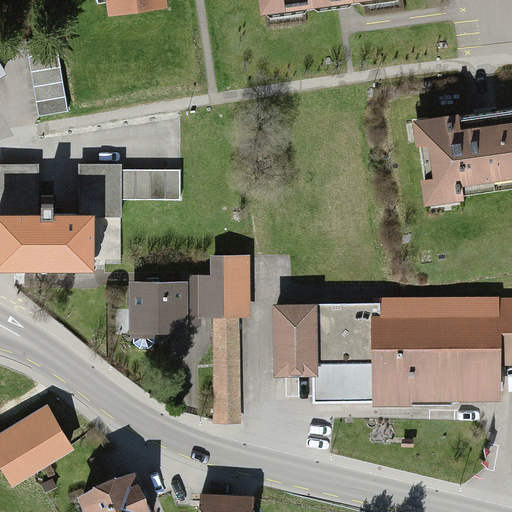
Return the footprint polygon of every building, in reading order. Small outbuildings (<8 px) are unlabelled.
[(162,2),(162,0),(96,0),(97,11),(162,2)] [(253,0),(256,15),(389,0),(253,0)] [(511,109),(413,120),(421,198),(511,188),(511,109)] [(39,164),(0,164),(0,270),(78,271),(79,214),(39,214),(39,164)] [(120,166),(79,165),(79,214),(78,271),(95,272),(95,263),(119,263),(119,199),(119,170),(120,166)] [(180,170),(119,170),(119,199),(179,199),(180,170)] [(201,318),(212,318),(213,423),(241,423),(241,317),(250,317),(249,255),(210,256),(210,275),(180,275),(180,281),(188,281),(188,326),(201,326),(201,318)] [(180,281),(130,281),(130,336),(188,336),(188,326),(188,281),(180,281)] [(272,373),(374,372),(374,400),(497,397),(496,364),(511,365),(511,299),(489,298),(488,317),(379,320),(379,305),(271,306),(272,373)] [(42,408),(0,432),(0,466),(10,483),(67,449),(42,408)] [(143,511),(118,469),(78,494),(88,511),(143,511)] [(244,511),(246,496),(198,493),(196,511),(244,511)]
